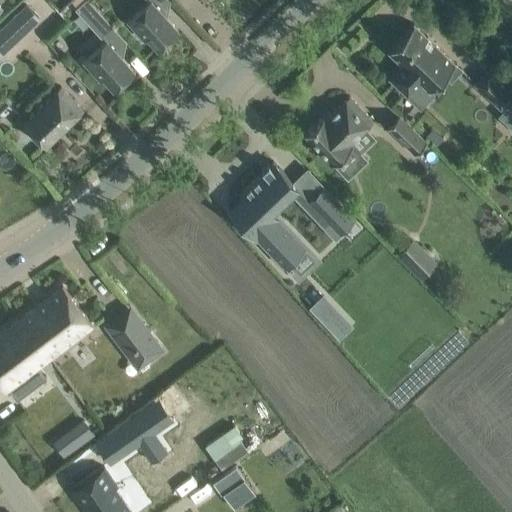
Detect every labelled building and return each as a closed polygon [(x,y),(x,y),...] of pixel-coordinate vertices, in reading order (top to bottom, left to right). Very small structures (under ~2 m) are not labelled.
[(72,0),(77,5),(75,7),(93,27),(105,40),(82,61),(92,71),(94,69),(99,74),(102,77),(112,89),(134,69),(122,56),(116,50),(125,41),(126,40),(112,25),(105,16),(89,0),(72,0)] [(149,0),(127,21),(136,31),(139,29),(157,48),(178,29),(160,9),(170,0),(149,0)] [(25,2),(0,25),(0,53),(39,17),(25,2)] [(455,62),(414,22),(388,49),(402,63),(388,77),(407,95),(422,79),(431,87),(455,62)] [(51,46),(60,56),(71,46),(61,36),(51,46)] [(511,91),(487,68),(473,82),(501,108),(511,96),(511,91)] [(23,121),(31,130),(45,145),(83,109),(69,94),(60,85),(23,121)] [(373,120),(349,95),(326,116),(324,114),(304,132),(333,163),(353,144),(350,142),(373,120)] [(399,114),(387,126),(415,153),(426,141),(399,114)] [(284,262),(285,261),(284,261),(302,244),(287,228),(288,228),(281,221),(280,221),(270,210),(291,190),(333,234),(337,230),(338,230),(353,216),(324,185),(310,198),(294,182),(292,180),(273,160),(269,163),(268,162),(262,168),(263,170),(240,192),(243,194),(229,208),(256,236),(257,235),(259,238),(278,258),(283,263),(284,262)] [(375,290),(394,272),(364,242),(330,275),(354,299),(369,284),(375,290)] [(428,253),(413,268),(420,276),(436,261),(428,253)] [(62,284),(0,330),(0,381),(4,387),(7,386),(16,398),(32,386),(37,383),(27,370),(91,322),(74,300),(62,284)] [(145,353),(160,342),(140,316),(116,334),(124,345),(134,338),(145,353)] [(143,408),(97,440),(112,461),(158,429),(143,408)] [(84,422),(67,434),(76,445),(92,433),(84,422)] [(240,438),(213,456),(221,468),(247,449),(240,438)] [(104,465),(70,489),(84,508),(86,506),(90,511),(132,511),(114,486),(117,484),(104,465)] [(235,465),(213,481),(221,492),(222,491),(233,484),(244,476),(235,465)] [(233,484),(222,491),(233,507),(254,492),(244,476),(233,484)]
